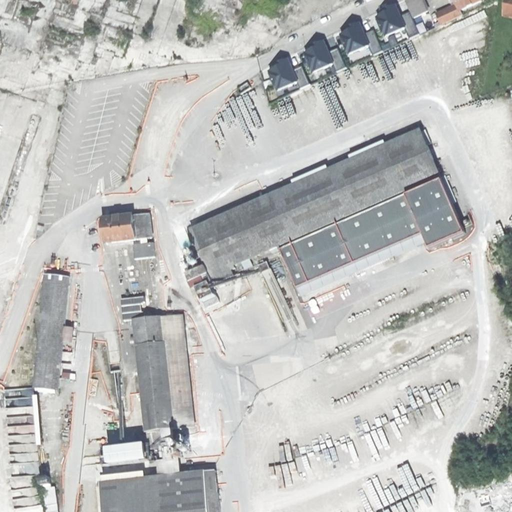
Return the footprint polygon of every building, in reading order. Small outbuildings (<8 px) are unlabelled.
[(406,0),(414,17),(427,11),(421,0),(406,0)] [(455,0),(458,5),(460,10),(482,0),(481,0),(455,0)] [(499,0),(497,15),(505,16),(508,0),(499,0)] [(440,21),(441,24),(462,15),(460,10),(458,5),(437,14),(440,21)] [(421,33),(412,14),(405,17),(400,7),(378,17),(388,39),(408,30),(411,37),(421,33)] [(386,49),(377,30),(370,33),(365,24),(343,34),(353,56),(373,47),(376,53),(386,49)] [(351,67),(342,48),(334,51),(330,42),(308,52),(318,74),(338,65),(341,72),(351,67)] [(314,84),(306,65),(298,69),(294,59),(271,69),(281,91),(301,82),(304,89),(314,84)] [(277,247),(279,246),(441,176),(420,129),(191,228),(217,289),(237,280),(233,270),(236,268),(235,264),(242,261),(245,267),(252,264),(250,258),(271,249),(272,252),(278,249),(277,247)] [(441,176),(279,246),(298,289),(424,234),(430,249),(466,234),(441,176)] [(150,214),(135,216),(138,239),(153,237),(150,214)] [(117,218),(103,220),(106,244),(138,239),(135,216),(117,218)] [(33,387),(58,389),(67,283),(43,281),(33,387)] [(123,298),(125,319),(148,316),(147,296),(123,298)] [(182,314),(134,319),(147,431),(155,430),(166,429),(194,426),(182,314)] [(167,441),(166,429),(155,430),(156,437),(156,442),(167,441)] [(136,466),(136,472),(151,471),(150,462),(160,461),(159,445),(115,449),(116,468),(136,466)] [(101,481),(105,511),(221,511),(216,467),(101,481)] [(41,477),(42,485),(51,484),(50,476),(41,477)] [(46,511),(59,511),(55,486),(52,487),(51,484),(42,485),(46,511)]
